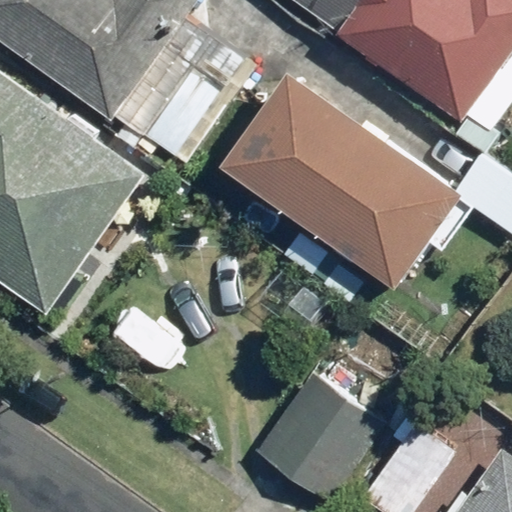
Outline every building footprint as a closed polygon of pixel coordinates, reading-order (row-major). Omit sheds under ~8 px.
[(0,0),(0,31),(119,115),(200,0),(0,0)] [(511,0),(303,0),(468,119),(511,58),(511,0)] [(231,83),(196,58),(147,129),(182,153),(231,83)] [(152,168),(0,62),(0,269),(53,307),(152,168)] [(469,188),(295,66),(229,160),(402,281),(469,188)] [(511,162),(491,148),(466,182),(474,188),(468,196),(511,229),(511,162)] [(394,421),(319,368),(263,447),(338,499),(394,421)] [(418,511),(464,447),(423,419),(371,493),(397,511),(418,511)] [(511,511),(511,445),(509,443),(459,511),(511,511)]
